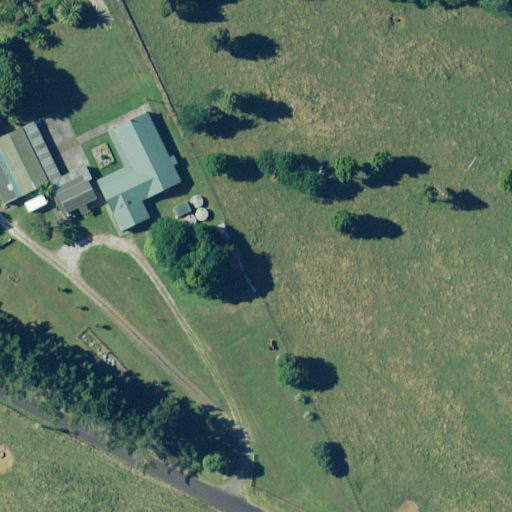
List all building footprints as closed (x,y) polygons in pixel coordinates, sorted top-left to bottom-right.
[(182,181),(148,111),(108,131),(125,167),(97,180),(122,231),(153,215),(145,199),(182,181)] [(48,181),(21,128),(0,138),(0,193),(5,203),(48,181)] [(79,208),(82,215),(91,211),(88,204),(96,200),(82,167),(48,182),(63,215),(79,208)] [(202,194),(187,200),(192,211),(182,216),(189,232),(201,226),(199,221),(211,215),(202,194)] [(182,216),(192,211),(187,200),(186,198),(171,205),(177,218),(182,216)]
